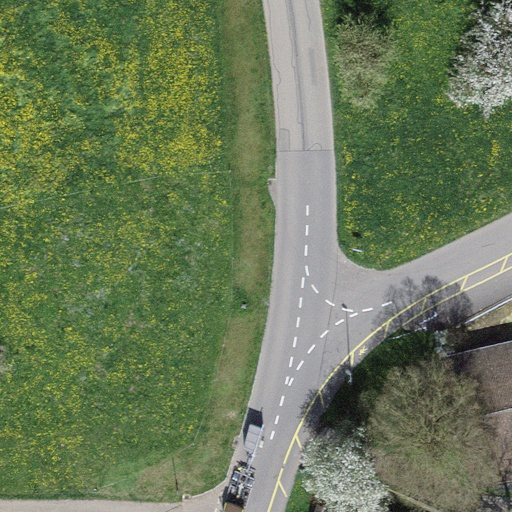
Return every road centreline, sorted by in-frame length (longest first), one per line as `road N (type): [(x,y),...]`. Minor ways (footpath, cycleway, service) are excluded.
road 1 (unclassified): [(308,362),(296,51),(287,0)]
road 2 (unclassified): [(308,362),(511,247)]
road 3 (unclassified): [(255,511),(308,362)]
